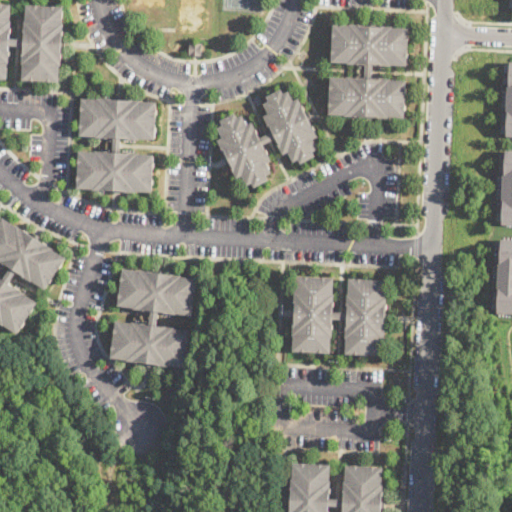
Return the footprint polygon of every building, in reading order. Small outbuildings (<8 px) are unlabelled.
[(0,2),(11,3),(10,19),(12,19),(11,31),(10,31),(10,37),(25,38),(25,20),(26,20),(27,4),(64,6),(63,22),(64,22),(63,38),(66,39),(65,48),(62,48),(62,65),(61,65),(60,81),(23,79),(24,63),(23,63),(23,51),(24,50),(24,45),(9,45),(9,50),(10,50),(10,62),(9,62),(8,78),(0,77),(0,2)] [(393,25),(393,27),(409,27),(407,64),(373,63),(373,78),(380,78),(380,77),(391,78),(391,79),(406,79),(405,117),(379,116),(379,115),(356,114),(356,116),(346,115),(346,114),(330,113),(331,76),(348,76),(348,75),(366,76),(366,63),(349,63),(349,61),(332,61),(333,23),(393,25)] [(202,42),(202,55),(189,54),(189,42),(202,42)] [(282,88),(285,93),(290,90),(295,99),(299,97),(319,135),(314,138),(319,148),(314,150),(316,155),(302,162),(299,158),(294,160),(289,151),(284,153),(276,137),(264,144),(267,151),(268,150),(273,159),(268,162),(273,171),(268,174),(270,178),(256,186),(253,181),(248,184),(243,174),(238,177),(219,139),(223,137),(218,127),(224,124),(221,119),(236,112),(238,117),(243,114),(248,123),(253,121),(258,131),(257,131),(260,138),(273,131),(265,115),(270,113),(265,103),(270,100),(268,96),(282,88)] [(125,97),(125,99),(128,99),(141,99),(141,100),(157,101),(155,138),(139,138),(121,137),(121,152),(139,152),(138,153),(154,154),(153,191),(137,190),(137,191),(120,190),(120,193),(110,192),(110,190),(78,187),(80,150),(95,151),(95,150),(114,151),(114,137),(96,136),(96,135),(80,135),(82,97),(98,98),(98,97),(114,99),(114,96),(125,97)] [(511,224),(503,224),(504,199),(503,199),(504,173),(505,173),(506,149),(511,149),(511,224)] [(0,223),(5,216),(32,233),(34,231),(42,237),(41,239),(55,248),(54,248),(68,257),(47,288),(35,280),(34,281),(19,270),(11,282),(15,285),(16,285),(27,292),(26,293),(39,301),(19,332),(6,324),(6,325),(0,321),(0,274),(1,275),(0,276),(5,279),(13,266),(10,264),(9,265),(0,259),(0,223)] [(511,312),(499,312),(500,289),(498,289),(499,262),(501,262),(502,238),(511,238),(511,312)] [(124,268),(140,269),(156,271),(156,269),(167,270),(167,273),(183,274),(182,275),(198,277),(194,315),(177,313),(160,311),(158,325),(175,326),(175,328),(191,329),(187,367),(154,364),(154,366),(144,365),(144,363),(135,362),(135,361),(128,360),(129,359),(112,357),(117,320),(145,322),(145,323),(150,324),(152,310),(142,309),(135,308),(135,307),(119,305),(124,268)] [(335,277),(334,293),(335,293),(335,303),(333,303),(333,311),(348,311),(350,277),(387,279),(386,295),(388,295),(387,306),(386,306),(385,328),(386,328),(385,338),(384,338),(384,354),(346,353),(347,336),(346,336),(346,326),(348,326),(348,318),(332,318),(332,326),(334,326),(333,336),(332,336),(331,352),(294,350),(296,291),(297,291),(298,275),(335,277)] [(327,511),(330,463),(292,461),(289,511),(327,511)] [(380,511),(383,467),(345,465),(342,511),(380,511)]
